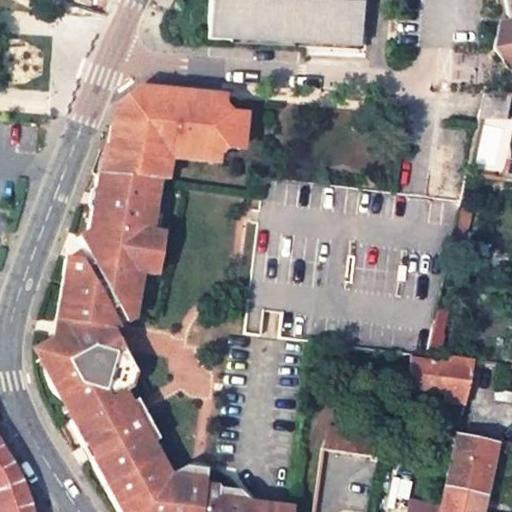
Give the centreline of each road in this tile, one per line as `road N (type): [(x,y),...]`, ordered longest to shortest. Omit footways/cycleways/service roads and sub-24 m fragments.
road 1 (residential): [(108,58),(432,87),(440,0)]
road 2 (tertiary): [(108,58),(24,271),(7,358)]
road 3 (tertiary): [(7,358),(21,414),(81,511)]
